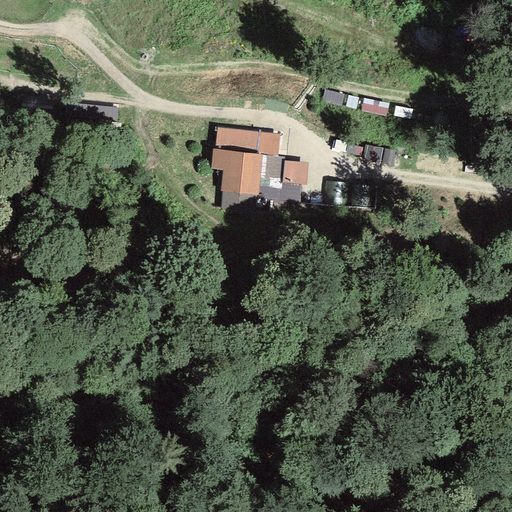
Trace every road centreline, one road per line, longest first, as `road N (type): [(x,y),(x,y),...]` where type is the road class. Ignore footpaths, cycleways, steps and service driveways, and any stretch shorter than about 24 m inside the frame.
road 1 (track): [(0,30),(57,34),(91,49),(124,83),(288,124),(350,161),(511,192)]
road 2 (track): [(511,112),(293,69),(149,75),(78,27),(57,34)]
road 3 (track): [(275,0),(382,39),(511,70)]
